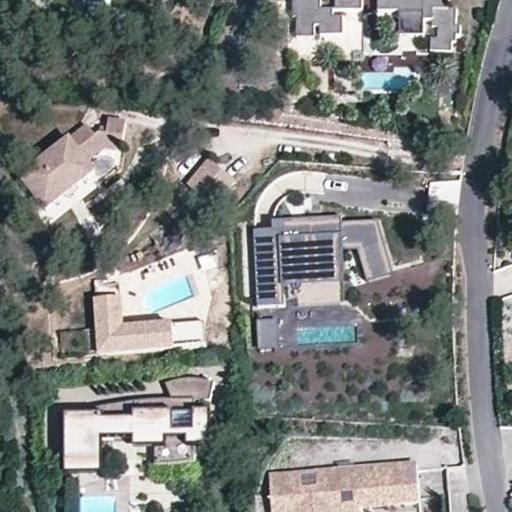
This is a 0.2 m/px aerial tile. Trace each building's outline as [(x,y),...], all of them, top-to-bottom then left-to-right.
[(344,37),(344,19),(334,19),(334,12),(364,12),(363,0),(379,0),(379,13),(401,13),(401,16),(425,16),(425,23),(434,23),(434,29),(440,30),(439,41),(433,41),(432,53),(453,55),(454,45),(457,45),(458,38),(461,38),(462,29),(457,28),(458,11),(449,11),(450,0),(303,0),(304,1),(293,1),(294,19),(297,19),(298,40),(316,40),(316,28),(321,28),(321,37),(344,37)] [(425,16),(401,16),(401,39),(425,39),(425,23),(425,16)] [(21,180),(48,213),(96,174),(89,164),(106,150),(123,152),(127,124),(110,122),(108,136),(100,135),(96,138),(89,127),(21,180)] [(210,162),(189,187),(215,209),(237,184),(210,162)] [(359,251),(363,284),(389,279),(379,223),(343,225),(343,219),(274,222),(274,231),(255,232),(259,309),(286,308),(284,277),(345,274),(344,252),(359,251)] [(218,252),(202,256),(211,292),(221,289),(218,252)] [(204,326),(122,330),(121,301),(93,302),(96,361),(175,357),(174,349),(205,347),(204,326)] [(276,323),(256,324),(257,351),(278,350),(276,323)] [(174,402),(197,402),(213,403),(216,384),(194,381),(187,381),(179,382),(167,385),(174,402)] [(85,468),(100,469),(101,441),(133,442),(156,442),(156,451),(156,470),(198,466),(198,451),(197,436),(175,436),(175,418),(197,418),(197,402),(174,402),(134,404),(86,412),(60,414),(59,466),(68,467),(85,468)] [(213,418),(197,418),(175,418),(175,436),(197,436),(198,451),(214,451),(213,418)] [(156,442),(133,442),(133,451),(156,451),(156,442)] [(68,467),(59,466),(60,480),(100,481),(100,469),(85,468),(68,467)] [(421,511),(418,466),(278,477),(280,498),(273,498),(273,511),(421,511)] [(448,511),(469,511),(467,468),(446,469),(448,511)] [(271,478),(273,498),(280,498),(278,477),(271,478)]
